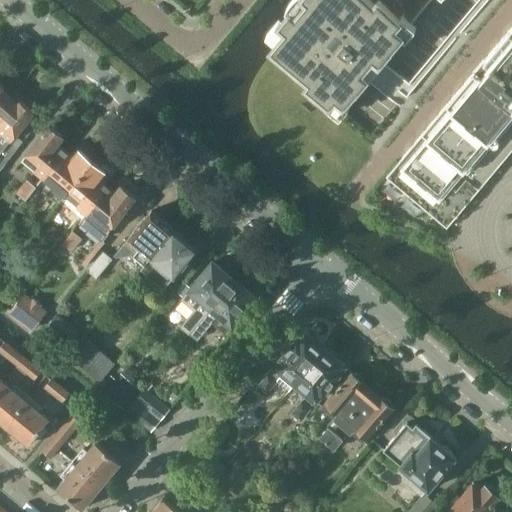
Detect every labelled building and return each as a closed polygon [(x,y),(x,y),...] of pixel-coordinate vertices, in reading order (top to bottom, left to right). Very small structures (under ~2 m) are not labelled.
[(279,20),(267,34),(277,43),(273,48),(311,80),(308,85),(329,102),(326,106),(340,118),(350,106),(345,102),(357,88),(358,88),(368,76),(367,76),(380,60),(380,61),(390,49),(402,35),(407,39),(417,27),(403,15),(400,18),(378,0),(375,5),(369,0),(292,0),(290,3),(287,9),(290,12),(281,22),(279,20)] [(511,26),(398,162),(444,201),(511,119),(511,26)] [(0,108),(10,96),(2,90),(4,88),(0,84),(0,108)] [(18,103),(10,96),(0,108),(0,144),(3,147),(0,151),(0,158),(6,163),(23,141),(15,134),(34,111),(20,100),(18,103)] [(21,159),(44,178),(66,150),(58,143),(63,136),(50,125),(21,159)] [(66,150),(44,178),(53,185),(53,191),(59,196),(64,195),(65,195),(59,202),(60,203),(94,162),(80,150),(74,156),(66,150)] [(94,162),(60,203),(81,220),(79,222),(79,223),(87,214),(110,186),(102,180),(107,173),(94,162)] [(16,191),(27,200),(29,197),(28,196),(39,183),(31,177),(28,180),(26,179),(16,191)] [(118,193),(110,186),(79,223),(101,240),(137,197),(123,186),(118,193)] [(0,229),(11,216),(13,217),(27,200),(16,191),(11,187),(0,199),(0,229)] [(29,197),(27,200),(13,217),(19,222),(26,213),(28,213),(36,203),(29,197)] [(123,245),(116,255),(117,256),(132,255),(145,266),(152,258),(175,229),(152,210),(146,217),(145,216),(135,228),(136,229),(123,245)] [(145,266),(142,270),(164,288),(167,284),(174,276),(182,266),(183,267),(192,256),(192,255),(198,248),(175,229),(152,258),(145,266)] [(87,269),(96,277),(112,258),(103,250),(87,269)] [(181,326),(189,332),(235,279),(213,261),(181,299),(195,310),(181,326)] [(235,279),(189,332),(198,340),(207,329),(206,328),(212,321),(225,332),(232,324),(233,325),(256,297),(235,279)] [(32,298),(24,292),(9,311),(34,330),(43,318),(44,316),(48,311),(41,305),(42,304),(33,297),(32,298)] [(269,373),(259,385),(267,392),(283,373),(295,384),(325,348),(322,345),(324,342),(317,336),(315,339),(313,337),(312,337),(305,331),(298,340),(297,339),(282,357),(283,358),(269,374),(269,373)] [(69,355),(101,382),(117,363),(85,336),(69,355)] [(4,342),(0,347),(0,352),(7,358),(13,349),(4,342)] [(308,394),(292,413),(301,420),(310,408),(323,392),(324,392),(339,374),(338,373),(345,365),(338,359),(338,358),(336,357),(338,354),(331,348),(329,350),(325,348),(295,384),(308,394)] [(7,358),(16,365),(22,357),(13,349),(7,358)] [(22,357),(16,365),(25,372),(31,364),(22,357)] [(40,371),(31,364),(25,372),(34,380),(40,371)] [(351,371),(321,407),(342,425),(372,389),(363,381),(364,381),(361,375),(361,374),(360,374),(353,372),(353,373),(351,371)] [(50,379),(43,387),(52,395),(59,387),(50,379)] [(0,385),(0,421),(5,425),(28,444),(49,418),(26,400),(4,381),(0,385)] [(52,395),(62,402),(69,394),(59,387),(52,395)] [(135,401),(131,397),(125,405),(129,408),(127,410),(151,431),(169,409),(144,389),(135,401)] [(372,389),(342,425),(364,443),(394,407),(392,406),(393,405),(390,399),(389,398),(389,399),(383,397),(382,397),(372,389)] [(72,415),(65,423),(73,430),(80,421),(72,415)] [(65,423),(57,433),(65,440),(73,430),(65,423)] [(407,423),(383,451),(400,466),(391,477),(418,499),(427,488),(429,489),(456,457),(454,455),(453,453),(452,452),(450,450),(449,449),(447,447),(446,446),(444,446),(442,445),(416,424),(413,428),(407,423)] [(327,442),(336,432),(329,425),(320,436),(327,442)] [(344,438),(336,432),(327,442),(335,449),(344,438)] [(57,433),(49,442),(57,449),(65,440),(57,433)] [(57,487),(83,508),(120,462),(95,441),(57,487)] [(42,451),(50,458),(57,449),(49,442),(42,451)] [(224,467),(203,450),(194,461),(193,461),(214,478),(224,467)] [(239,497),(256,478),(237,462),(221,481),(239,497)] [(458,495),(443,511),(485,511),(499,497),(497,495),(497,490),(491,486),(487,487),(484,485),(481,489),(473,483),(460,497),(458,495)] [(247,511),(248,511),(269,511),(282,496),(268,486),(247,511)] [(187,511),(163,494),(148,511),(187,511)] [(434,511),(440,507),(424,494),(408,511),(434,511)]
